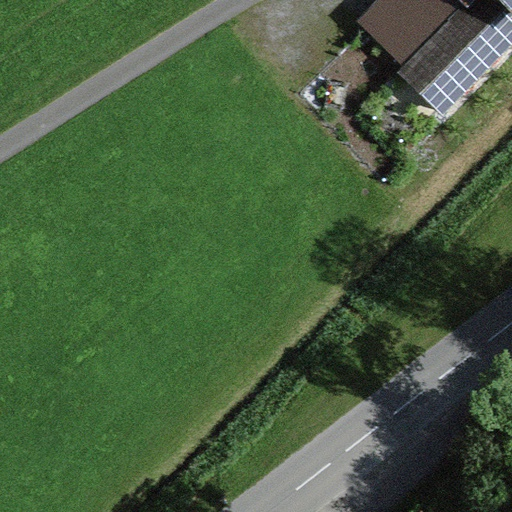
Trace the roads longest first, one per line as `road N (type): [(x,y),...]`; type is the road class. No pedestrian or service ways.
road 1 (tertiary): [(275,511),(511,327)]
road 2 (residential): [(0,145),(232,0)]
